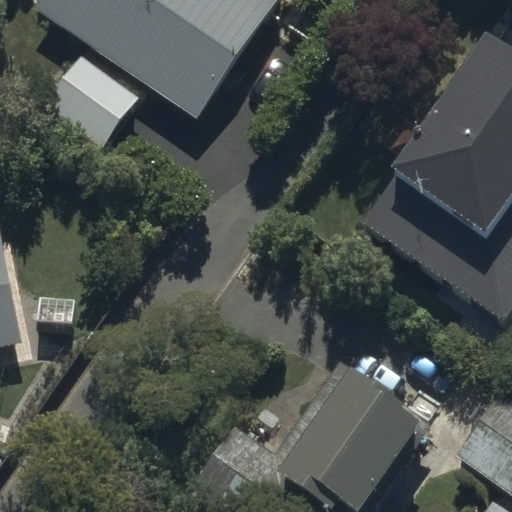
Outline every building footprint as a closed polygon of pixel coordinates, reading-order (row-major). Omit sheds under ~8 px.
[(279,7),(269,0),(47,0),(37,16),(197,126),(279,7)] [(369,235),(508,333),(511,326),(511,72),(493,59),(369,235)] [(141,105),(82,63),(46,113),(104,155),(141,105)] [(2,231),(0,231),(0,357),(23,353),(2,231)] [(372,511),(430,432),(343,370),(277,463),(235,433),(195,490),(225,511),(372,511)] [(511,511),(511,397),(505,392),(455,459),(511,501),(502,511),(511,511)]
